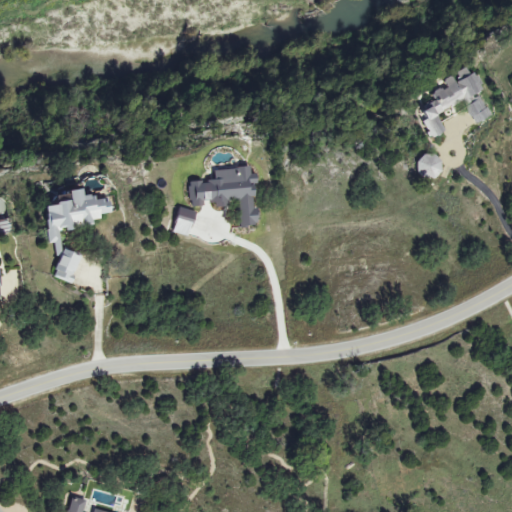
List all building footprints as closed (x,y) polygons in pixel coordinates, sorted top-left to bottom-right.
[(435,114),(484,90),(475,73),(469,76),(465,67),(452,74),(453,74),(442,80),(445,86),(430,93),(435,102),(418,110),(432,138),(444,131),(435,114)] [(491,116),(480,96),(465,104),(475,124),(491,116)] [(417,176),(441,176),(441,155),(418,155),(417,176)] [(240,227),(258,225),(253,173),(250,174),(249,166),(213,170),(213,180),(188,182),(190,207),(203,206),(203,201),(212,200),(213,207),(229,206),(229,201),(238,200),(240,227)] [(44,203),(48,243),(54,244),(55,253),(59,254),(53,278),(72,283),(79,254),(61,249),(60,250),(59,235),(61,228),(93,225),(96,213),(109,212),(107,197),(92,199),(92,196),(81,193),(81,188),(69,189),(66,202),(44,203)] [(194,211),(178,207),(172,233),(188,237),(194,211)] [(104,511),(92,509),(91,511),(81,511),(85,500),(70,497),(66,511),(104,511)]
